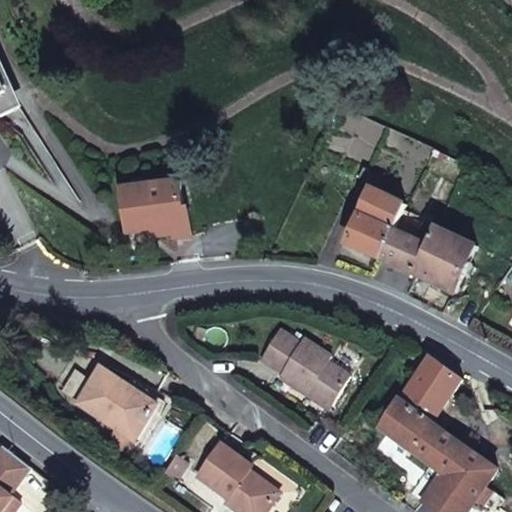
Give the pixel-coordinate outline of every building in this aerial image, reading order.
[(0,116),(16,110),(7,91),(0,93),(0,116)] [(437,150),(433,157),(462,172),(466,165),(437,150)] [(181,182),(125,188),(128,210),(127,210),(130,233),(151,231),(158,230),(159,237),(175,235),(176,239),(193,237),(189,209),(185,209),(181,182)] [(405,214),(409,205),(375,188),(349,245),(383,261),(397,230),(405,214)] [(425,224),(405,214),(397,230),(383,261),(418,277),(432,246),(418,239),(425,224)] [(459,295),(481,247),(438,227),(437,230),(425,224),(418,239),(432,246),(418,277),(459,295)] [(332,362),(335,357),(307,340),(304,345),(284,331),(264,360),(284,374),(282,378),(312,398),(315,394),(335,407),(354,377),(332,362)] [(464,380),(433,358),(403,401),(400,399),(380,427),(445,473),(425,502),(438,511),(470,511),(478,501),(493,511),(497,511),(506,500),(489,487),(501,470),(434,423),(464,380)] [(136,442),(156,410),(128,392),(132,386),(104,367),(79,404),(136,442)] [(160,405),(163,400),(135,381),(132,386),(128,392),(156,410),(160,405)] [(332,410),(335,407),(315,394),(312,398),(332,410)] [(252,470),(255,467),(224,444),(201,477),(231,499),(228,503),(230,505),(239,511),(268,511),(282,493),(252,470)] [(0,511),(2,511),(3,511),(4,511),(15,511),(21,504),(10,497),(31,466),(3,445),(0,448),(0,511)] [(177,480),(189,463),(179,456),(167,474),(177,480)]
